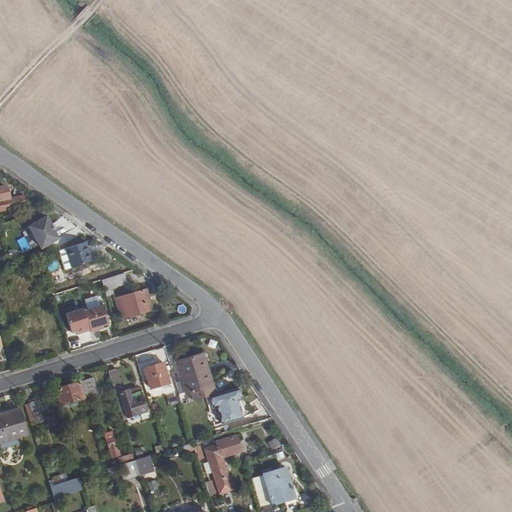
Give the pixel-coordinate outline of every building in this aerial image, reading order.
[(25,196),(0,200),(0,210),(26,206),(25,196)] [(48,216),(30,226),(29,229),(32,233),(35,233),(43,248),(60,238),(55,230),(52,224),(48,216)] [(24,236),(17,241),(22,248),(29,243),(24,236)] [(94,261),(88,242),(66,249),(72,268),(94,261)] [(66,249),(60,251),(66,270),(72,268),(66,249)] [(125,284),(123,274),(102,280),(105,290),(112,288),(125,284)] [(105,290),(107,296),(113,294),(112,288),(105,290)] [(142,290),(115,298),(121,320),(149,311),(142,290)] [(86,307),(67,313),(74,336),(110,325),(104,303),(100,304),(98,295),(84,299),(86,307)] [(63,337),(58,320),(50,322),(51,326),(53,325),(57,339),(63,337)] [(46,339),(41,321),(32,324),(35,333),(30,335),(29,331),(23,333),(27,345),(46,339)] [(193,392),(195,401),(208,397),(216,394),(204,354),(177,362),(186,394),(193,392)] [(168,361),(144,368),(150,389),(175,381),(168,361)] [(108,371),(112,385),(118,383),(114,369),(108,371)] [(83,391),(84,394),(90,392),(87,380),(80,382),(83,391)] [(83,391),(80,382),(59,389),(64,405),(80,400),(79,393),(83,391)] [(242,399),(239,388),(216,394),(208,397),(212,408),(217,407),(222,424),(239,419),(233,402),(238,400),(242,399)] [(146,406),(142,392),(131,395),(129,390),(120,393),(126,412),(146,406)] [(243,418),(238,400),(233,402),(239,419),(243,418)] [(35,401),(29,402),(35,423),(42,421),(35,401)] [(27,436),(18,410),(0,414),(0,450),(19,445),(17,439),(27,436)] [(213,472),(226,468),(223,457),(242,451),(237,435),(217,441),(218,445),(206,448),(213,472)] [(114,437),(106,439),(111,457),(119,455),(114,437)] [(201,445),(194,447),(199,460),(205,457),(201,445)] [(131,454),(119,458),(121,463),(133,460),(131,454)] [(136,460),(139,470),(144,468),(141,459),(136,460)] [(124,480),(140,475),(139,470),(136,460),(119,465),(124,480)] [(232,489),(226,468),(213,472),(220,493),(232,489)] [(264,475),(272,503),(295,496),(285,468),(264,475)] [(252,479),(261,507),(272,503),(264,475),(252,479)] [(82,488),(79,477),(49,487),(53,497),(82,488)]
